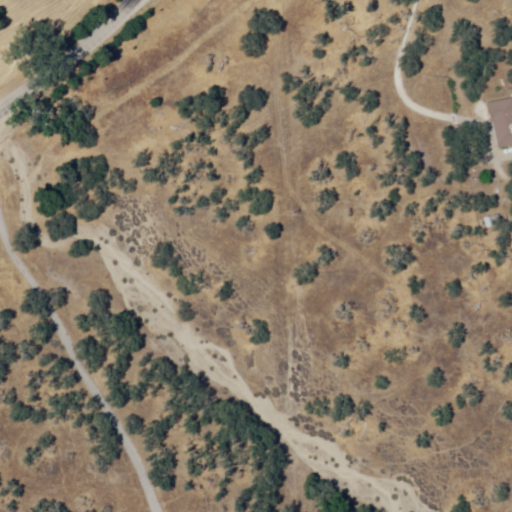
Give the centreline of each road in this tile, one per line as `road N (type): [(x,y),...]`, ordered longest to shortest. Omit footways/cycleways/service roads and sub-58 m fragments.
road 1 (track): [(154,511),(139,466),(14,256),(0,206)]
road 2 (secondary): [(0,112),(135,0)]
